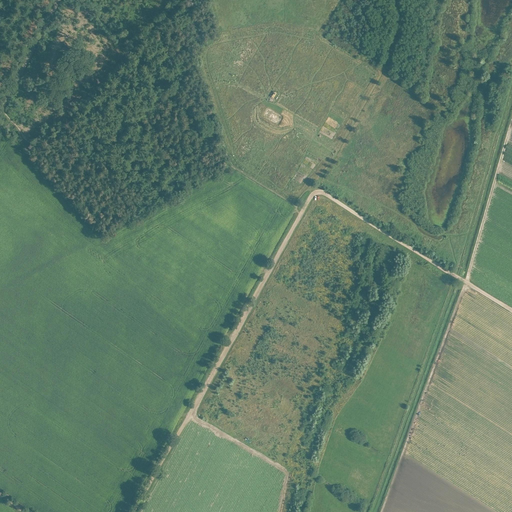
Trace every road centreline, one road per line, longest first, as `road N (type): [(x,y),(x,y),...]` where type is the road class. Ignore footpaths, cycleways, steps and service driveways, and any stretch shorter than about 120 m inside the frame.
road 1 (track): [(134,511),(303,209)]
road 2 (track): [(303,209),(318,189),(511,309)]
road 3 (track): [(83,0),(192,107)]
road 4 (unclassified): [(0,113),(57,0)]
